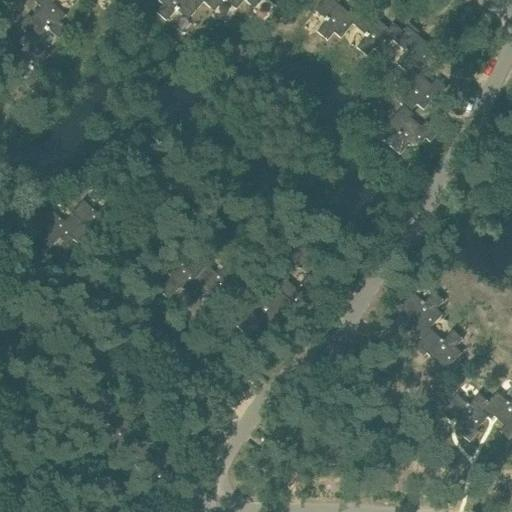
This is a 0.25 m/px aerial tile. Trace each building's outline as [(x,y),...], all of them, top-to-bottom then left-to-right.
[(37,0),(35,2),(41,7),(31,18),(28,15),(19,25),(27,32),(38,41),(48,29),(60,39),(69,29),(61,22),(67,15),(53,3),(54,2),(52,0),(37,0)] [(188,20),(204,2),(201,0),(157,0),(163,4),(156,12),(166,21),(176,10),(188,20)] [(201,0),(204,2),(215,12),(225,0),(237,10),(245,0),(201,0)] [(245,0),(255,9),(262,0),(268,0),(277,7),(282,0),(245,0)] [(353,25),(354,26),(363,16),(354,7),(349,13),(338,4),(341,1),(340,0),(323,0),(315,10),(327,21),(317,32),(327,41),(334,33),(341,39),(353,25)] [(393,23),(392,25),(389,29),(378,19),(380,16),(370,7),(363,16),(354,26),(366,36),(357,48),(367,57),(374,49),(380,54),(392,40),(394,42),(403,31),(393,23)] [(396,64),(406,72),(413,63),(421,70),(432,56),(434,58),(443,48),(433,39),(428,45),(418,36),(420,32),(410,23),(403,31),(394,42),(406,52),(396,64)] [(37,43),(38,41),(27,32),(19,42),(25,46),(15,57),(12,55),(4,65),(22,81),(32,69),(44,79),(53,68),(45,62),(51,55),(37,43)] [(400,104),(403,106),(411,112),(417,105),(424,110),(435,96),(438,98),(447,88),(436,79),(432,85),(421,75),(423,72),(421,70),(413,63),(406,72),(398,82),(410,92),(400,104)] [(403,106),(388,124),(400,135),(390,146),(400,155),(409,145),(415,151),(426,139),(430,142),(439,132),(426,121),(422,127),(411,118),(414,114),(411,112),(403,106)] [(144,220),(157,205),(168,192),(165,189),(151,177),(142,187),(148,193),(133,211),(144,220)] [(173,180),(165,189),(168,192),(157,205),(162,208),(161,209),(165,213),(172,204),(180,211),(185,205),(194,213),(201,204),(173,180)] [(77,232),(71,239),(80,247),(94,231),(99,235),(96,238),(99,241),(109,229),(106,227),(117,214),(106,205),(98,215),(84,202),(72,216),(66,223),(77,232)] [(65,245),(71,239),(77,232),(66,223),(50,209),(39,223),(48,231),(36,246),(47,255),(60,240),(65,245)] [(193,296),(197,291),(190,285),(206,266),(197,257),(187,268),(173,255),(161,269),(171,277),(158,291),(169,300),(182,285),(187,289),(186,290),(193,296)] [(218,276),(206,266),(190,285),(197,291),(201,294),(204,291),(218,303),(221,299),(228,304),(232,300),(241,308),(251,296),(239,285),(245,279),(228,264),(218,276)] [(285,280),(276,290),(295,306),(289,313),(290,313),(295,317),(301,310),(300,310),(304,305),(319,319),(328,308),(314,296),(322,286),(309,275),(296,289),(285,280)] [(255,291),(251,296),(241,308),(247,314),(236,326),(248,337),(257,327),(262,331),(267,324),(271,328),(283,314),(286,317),(290,313),(289,313),(295,306),(276,290),(267,301),(255,291)] [(421,342),(431,333),(429,331),(442,318),(436,312),(443,304),(433,295),(423,306),(411,294),(394,312),(404,322),(407,318),(417,328),(412,334),(421,342)] [(0,345),(0,362),(2,364),(10,355),(24,368),(36,354),(26,346),(38,332),(28,323),(14,339),(9,335),(12,331),(9,328),(1,337),(1,338),(4,341),(0,345)] [(431,333),(421,342),(413,350),(423,360),(427,357),(437,367),(432,372),(441,381),(451,372),(449,369),(462,356),(455,350),(463,342),(453,333),(442,344),(431,333)] [(127,371),(122,377),(132,385),(139,377),(144,382),(154,370),(143,360),(141,362),(132,354),(122,366),(127,371)] [(105,426),(107,424),(106,423),(115,413),(119,416),(129,405),(125,402),(122,405),(118,401),(132,385),(122,377),(121,376),(109,390),(99,382),(87,396),(102,408),(94,417),(105,426)] [(481,410),(488,417),(491,420),(494,416),(504,426),(500,431),(510,440),(511,437),(511,399),(509,403),(497,392),(488,402),(481,410)] [(481,410),(488,402),(479,393),(469,405),(457,394),(440,412),(450,422),(454,418),(464,428),(459,433),(469,442),(479,432),(476,430),(488,417),(481,410)] [(124,447),(138,459),(145,451),(146,452),(148,450),(132,436),(136,431),(139,434),(142,430),(133,422),(130,425),(119,416),(115,413),(106,423),(107,424),(115,431),(103,445),(116,457),(124,447)] [(145,451),(138,459),(133,464),(148,477),(141,486),(151,495),(163,481),(167,483),(175,474),(171,471),(168,474),(164,470),(169,465),(178,454),(167,445),(155,459),(146,452),(145,451)]
